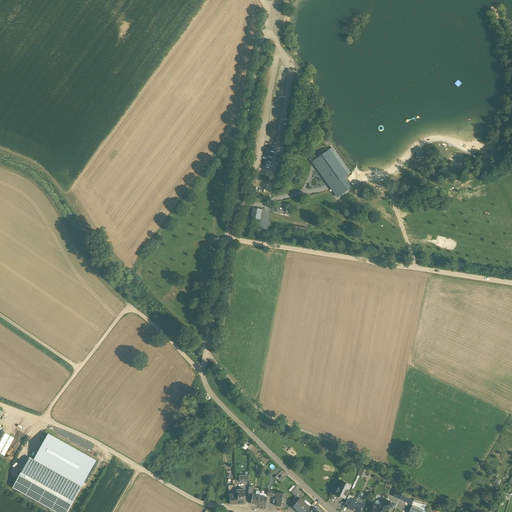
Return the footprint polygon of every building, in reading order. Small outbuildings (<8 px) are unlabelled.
[(330,150),(312,163),(330,187),(340,180),(346,176),(339,166),(341,165),(330,150)] [(340,180),(330,187),(337,197),(347,191),(340,180)] [(262,211),(253,209),(251,219),(260,220),(262,211)] [(13,438),(0,430),(0,456),(2,458),(13,438)] [(34,461),(82,487),(96,461),(49,435),(34,461)] [(34,461),(29,458),(12,488),(55,511),(67,511),(82,487),(34,461)] [(364,470),(362,468),(358,476),(363,478),(365,475),(368,476),(369,474),(365,471),(364,470)] [(350,486),(341,482),(335,494),(338,496),(338,497),(340,498),(341,497),(344,499),(350,486)] [(296,488),(291,493),(295,497),(296,497),(300,492),(296,488)] [(245,490),(236,490),(236,493),(237,493),(238,504),(245,504),(245,496),(245,490)] [(402,493),(395,490),(392,496),(399,499),(401,495),(402,493)] [(233,493),(229,494),(230,505),(238,504),(237,493),(233,493)] [(277,493),(276,498),(275,500),(277,500),(276,506),(285,508),(287,496),(282,496),(283,494),(277,493)] [(253,494),(252,494),(252,496),(251,504),(257,505),(259,497),(255,496),(255,495),(253,494)] [(401,495),(399,499),(411,505),(413,500),(401,495)] [(259,496),(259,497),(257,505),(265,507),(267,498),(259,496)] [(349,496),(344,505),(348,506),(352,499),(353,497),(349,496)] [(348,506),(348,507),(352,509),(351,510),(355,511),(360,511),(363,506),(355,502),(356,501),(352,499),(348,506)] [(309,508),(299,500),(295,505),(293,507),(298,511),(305,511),(308,509),(309,508)] [(422,503),(414,500),(411,507),(419,510),(421,504),(422,503)] [(376,502),(375,504),(373,503),(370,504),(369,506),(370,509),(372,510),(370,511),(383,511),(389,509),(391,506),(389,502),(386,501),(380,503),(379,501),(376,502)]
